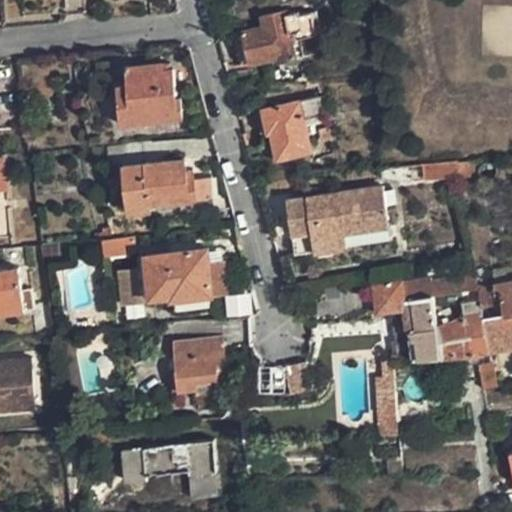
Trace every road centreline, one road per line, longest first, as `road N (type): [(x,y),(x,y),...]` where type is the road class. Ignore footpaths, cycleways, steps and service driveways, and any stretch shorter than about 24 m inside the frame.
road 1 (residential): [(202,25),(287,351)]
road 2 (residential): [(0,43),(202,25)]
